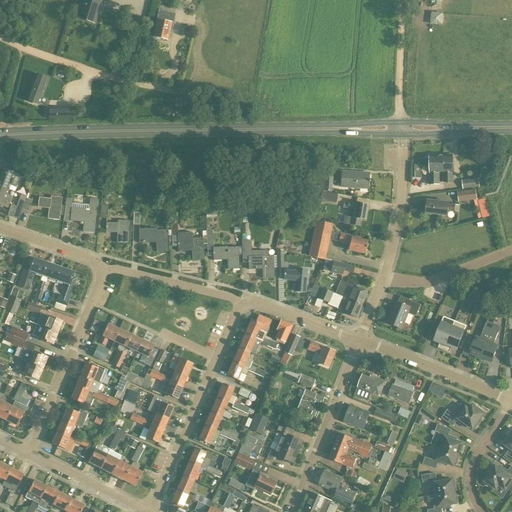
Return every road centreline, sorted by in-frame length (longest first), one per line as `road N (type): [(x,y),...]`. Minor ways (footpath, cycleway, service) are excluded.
road 1 (primary): [(511,128),(0,134)]
road 2 (residential): [(27,455),(100,275)]
road 3 (residential): [(290,511),(358,340)]
road 4 (residential): [(148,511),(216,357)]
road 5 (residential): [(511,401),(358,340)]
road 6 (unclassified): [(0,37),(148,86)]
road 7 (residential): [(239,305),(113,269),(100,275)]
road 8 (residential): [(511,250),(433,281),(383,276)]
road 9 (residential): [(147,511),(27,455)]
road 10 (residential): [(383,276),(401,148)]
road 11 (track): [(400,129),(403,0)]
road 12 (residential): [(358,340),(259,303),(239,305)]
road 13 (residential): [(511,403),(472,465),(479,511)]
